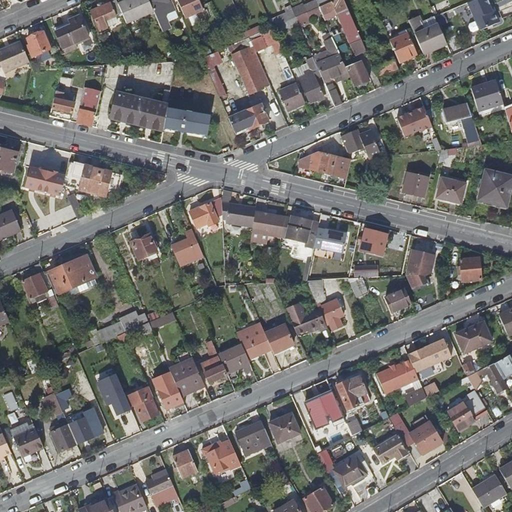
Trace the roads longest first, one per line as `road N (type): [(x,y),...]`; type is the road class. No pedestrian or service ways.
road 1 (residential): [(0,507),(511,283)]
road 2 (residential): [(511,45),(217,173)]
road 3 (residential): [(217,173),(511,247)]
road 4 (residential): [(217,173),(0,267)]
road 5 (residential): [(0,122),(217,173)]
road 6 (residential): [(511,428),(373,511)]
